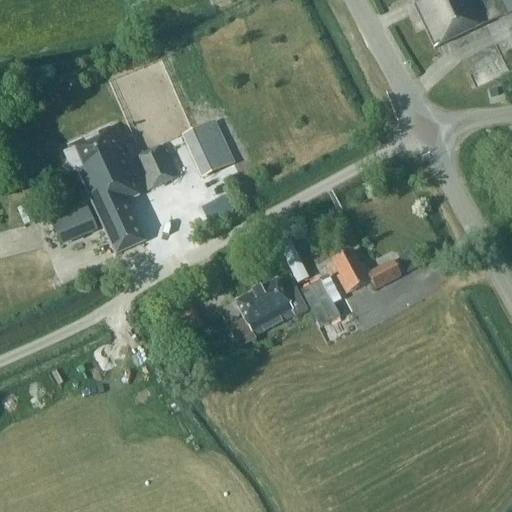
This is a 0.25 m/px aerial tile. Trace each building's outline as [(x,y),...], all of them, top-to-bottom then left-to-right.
[(409,0),(434,51),(511,13),(511,0),(487,0),(475,6),(472,0),(409,0)] [(216,122),(188,135),(193,147),(221,134),(216,122)] [(70,152),(64,154),(73,174),(76,173),(114,257),(145,243),(127,204),(142,197),(121,151),(118,150),(109,130),(68,149),(70,152)] [(193,147),(202,166),(230,153),(221,134),(193,147)] [(162,147),(134,160),(148,191),(176,178),(162,147)] [(230,153),(202,166),(207,178),(235,165),(230,153)] [(96,228),(86,205),(49,221),(59,245),(96,228)] [(337,279),(346,296),(370,283),(375,292),(401,278),(392,262),(367,276),(362,266),(359,268),(351,252),(331,263),(339,278),(337,279)] [(406,274),(418,268),(411,253),(398,259),(406,274)] [(312,280),(295,289),(307,311),(324,303),(312,280)] [(277,282),(254,294),(273,327),(293,317),(295,320),(308,314),(307,311),(295,289),(294,287),(283,293),(277,282)] [(254,337),(273,327),(254,294),(234,304),(244,322),(228,330),(238,351),(256,341),(254,337)] [(166,315),(179,340),(203,328),(190,303),(166,315)]
